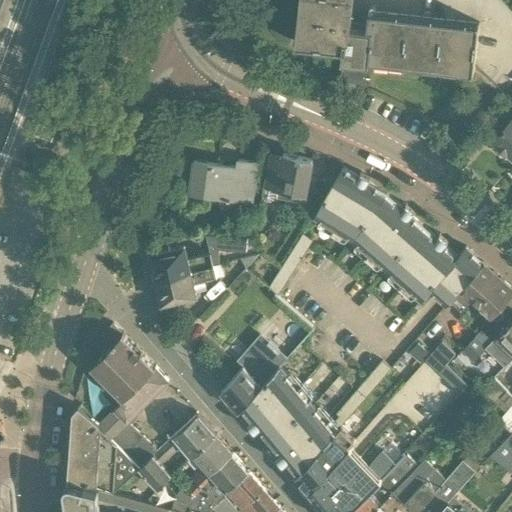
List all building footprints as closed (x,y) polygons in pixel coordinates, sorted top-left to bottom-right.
[(308,0),(307,16),(300,16),(300,18),(307,18),(304,42),(296,41),(296,43),(343,49),(342,63),(343,63),(344,59),(368,61),(368,65),(369,66),(370,62),(474,73),(480,24),(371,13),(369,27),(352,25),(354,0),(308,0)] [(511,159),(511,119),(493,140),(495,142),(493,144),(511,159)] [(52,142),(56,130),(43,126),(38,124),(33,135),(52,142)] [(275,200),(277,190),(306,196),(313,159),(283,154),(283,157),(270,155),(266,178),(262,198),(265,201),(268,202),(272,202),(275,200)] [(253,201),(258,162),(238,160),(238,167),(194,160),(190,192),(253,201)] [(458,256),(387,193),(343,167),(315,215),(354,239),(421,298),(458,256)] [(278,295),(314,240),(304,234),(269,287),(278,295)] [(247,240),(206,237),(209,251),(246,254),(247,240)] [(151,255),(157,279),(214,266),(211,253),(187,258),(185,247),(183,248),(182,244),(172,246),(173,250),(151,255)] [(459,268),(472,252),(466,247),(458,256),(421,298),(422,299),(430,290),(446,304),(470,277),(459,268)] [(238,260),(242,270),(245,267),(256,256),(238,260)] [(511,293),(511,287),(483,262),(470,277),(446,304),(447,305),(456,294),(466,304),(471,299),(491,316),(511,293)] [(214,266),(157,279),(163,304),(184,299),(185,302),(195,300),(194,296),(196,296),(194,285),(217,279),(214,266)] [(249,286),(256,277),(246,268),(238,276),(249,286)] [(468,324),(472,320),(466,314),(462,319),(468,324)] [(511,321),(490,344),(488,345),(488,346),(486,348),(487,348),(505,367),(511,359),(511,321)] [(113,323),(92,344),(103,354),(92,365),(101,374),(95,380),(119,405),(156,366),(113,323)] [(473,362),(487,348),(486,348),(488,346),(488,345),(476,335),(461,351),(473,362)] [(247,369),(244,366),(222,391),(239,411),(281,364),(286,358),(270,342),(269,343),(263,337),(249,352),(257,359),(247,369)] [(427,358),(434,363),(450,345),(444,339),(427,358)] [(421,362),(430,352),(418,341),(409,351),(421,362)] [(446,359),(448,362),(458,351),(450,345),(434,363),(438,367),(446,359)] [(446,359),(438,367),(452,380),(460,372),(448,362),(446,359)] [(281,364),(239,411),(240,412),(243,409),(298,473),(339,428),(392,368),(383,360),(336,414),(339,416),(331,425),(281,364)] [(159,451),(128,422),(169,381),(156,366),(119,405),(100,424),(99,426),(140,468),(159,451)] [(460,372),(452,380),(463,390),(470,382),(460,372)] [(502,399),(510,407),(511,404),(511,395),(496,380),(483,393),(496,405),(502,399)] [(79,406),(73,413),(68,482),(110,493),(139,469),(140,468),(99,426),(100,424),(99,423),(87,413),(79,406)] [(192,458),(195,455),(217,435),(198,414),(183,427),(159,451),(140,468),(139,469),(159,490),(173,475),(162,463),(181,445),(192,458)] [(497,425),(493,428),(499,433),(502,430),(497,425)] [(306,491),(352,439),(339,428),(298,473),(295,477),(306,491)] [(496,437),(499,433),(493,428),(490,432),(496,437)] [(511,434),(493,455),(511,471),(511,434)] [(211,473),(233,453),(217,435),(195,455),(203,465),(177,495),(187,505),(196,496),(194,494),(200,488),(199,487),(211,474),(211,473)] [(482,451),(489,444),(484,439),(477,446),(482,451)] [(351,443),(308,491),(328,511),(346,511),(400,459),(385,446),(371,461),(351,443)] [(199,510),(205,511),(208,511),(213,507),(213,508),(225,496),(227,492),(250,472),(233,453),(211,473),(211,474),(199,487),(200,488),(194,494),(196,496),(187,505),(191,510),(199,510)] [(406,455),(385,476),(349,511),(372,511),(379,505),(418,466),(406,455)] [(396,511),(431,474),(437,468),(425,457),(418,466),(379,505),(372,511),(396,511)] [(440,511),(454,497),(453,496),(476,470),(463,459),(442,483),(416,511),(440,511)] [(275,511),(281,507),(250,472),(227,492),(225,496),(239,511),(275,511)] [(431,474),(396,511),(416,511),(442,483),(431,474)] [(94,511),(93,497),(108,501),(110,493),(68,482),(68,483),(67,484),(66,485),(66,486),(65,487),(65,489),(68,511),(94,511)] [(239,511),(225,496),(213,508),(216,511),(239,511)] [(471,511),(454,497),(440,511),(471,511)]
